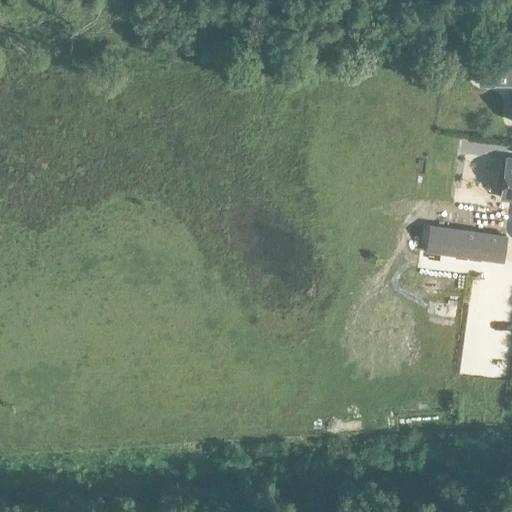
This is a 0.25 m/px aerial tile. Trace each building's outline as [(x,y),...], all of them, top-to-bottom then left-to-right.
[(511,87),(511,68),(496,68),(496,87),(511,87)] [(405,94),(394,198),(419,200),(430,96),(405,94)] [(511,157),(506,157),(501,197),(511,198),(511,157)] [(442,206),(477,207),(478,162),(443,161),(442,206)] [(506,237),(433,227),(428,252),(502,262),(506,237)] [(458,262),(438,269),(446,290),(465,282),(458,262)]
